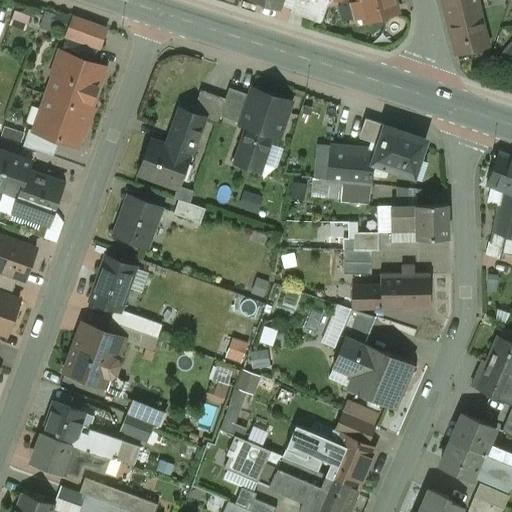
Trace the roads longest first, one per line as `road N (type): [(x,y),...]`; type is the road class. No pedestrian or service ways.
road 1 (residential): [(0,450),(157,13)]
road 2 (residential): [(450,104),(465,210),(465,302),(453,350),(383,511)]
road 3 (tertiary): [(450,104),(157,13)]
